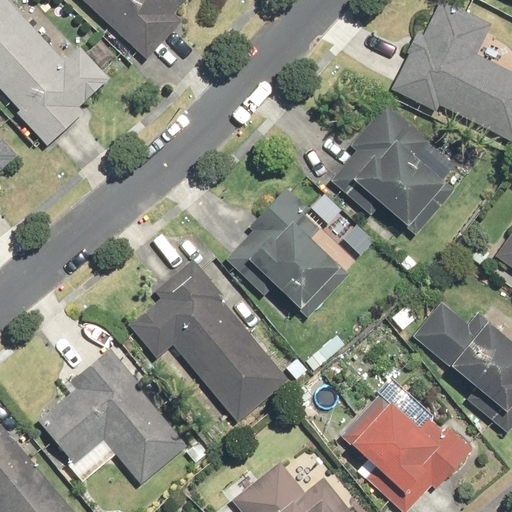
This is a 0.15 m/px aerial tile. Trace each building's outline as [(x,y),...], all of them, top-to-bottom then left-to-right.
[(17,114),(47,146),(83,112),(80,109),(111,79),(79,45),(64,60),(6,0),(0,0),(0,89),(21,111),(17,114)] [(82,0),(147,59),(182,21),(173,13),(184,0),(82,0)] [(438,107),(511,143),(511,71),(476,54),(491,24),(442,0),(439,0),(423,34),(416,31),(405,53),(409,55),(391,90),(436,112),(438,107)] [(355,151),(330,181),(367,212),(376,202),(416,235),(454,191),(414,157),(428,141),(384,104),(349,146),(355,151)] [(0,170),(16,156),(0,138),(0,170)] [(273,286),(307,319),(348,276),(309,239),(318,230),(304,216),(309,211),(286,189),(248,227),(252,230),(224,258),(263,296),(273,286)] [(511,230),(494,255),(511,268),(511,230)] [(172,346),(237,423),(288,380),(220,299),(223,296),(192,259),(153,291),(160,299),(128,325),(156,359),(172,346)] [(440,301),(411,337),(475,388),(465,400),(507,434),(511,427),(511,342),(476,313),(468,324),(440,301)] [(188,446),(108,347),(68,379),(74,388),(35,419),(71,463),(100,439),(138,486),(188,446)] [(385,497),(401,511),(407,511),(432,484),(437,488),(471,449),(447,427),(443,432),(427,418),(418,428),(391,404),(392,402),(380,392),(342,435),(351,444),(349,446),(394,486),(385,497)] [(0,511),(72,511),(0,425),(0,511)] [(279,461),(231,501),(239,511),(349,511),(322,479),(305,493),(279,461)]
